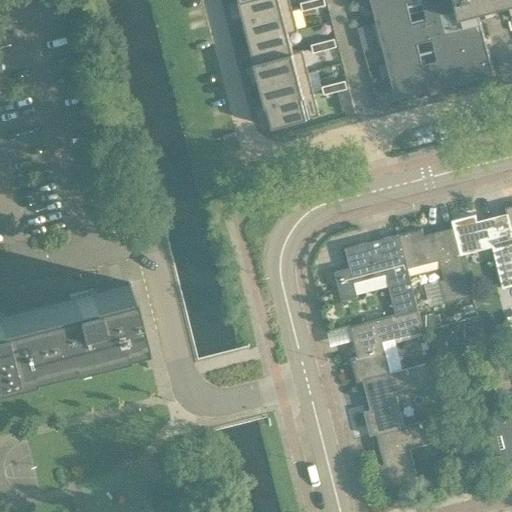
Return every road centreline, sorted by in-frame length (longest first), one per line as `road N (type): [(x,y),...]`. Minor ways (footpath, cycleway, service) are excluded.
road 1 (residential): [(306,381),(223,404),(189,391),(148,238),(0,276)]
road 2 (residential): [(211,0),(253,160),(369,131)]
road 3 (residential): [(306,381),(279,276),(287,239),(312,211),(384,190)]
road 4 (residential): [(511,94),(369,131)]
road 5 (residential): [(338,511),(306,381)]
road 6 (residential): [(384,190),(511,158)]
